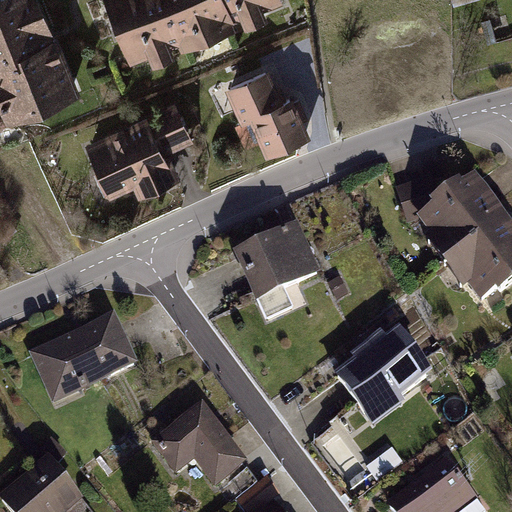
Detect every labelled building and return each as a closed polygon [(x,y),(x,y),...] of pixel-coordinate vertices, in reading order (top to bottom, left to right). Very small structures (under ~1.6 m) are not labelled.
[(77,97),(33,0),(0,0),(0,122),(2,127),(77,97)] [(277,4),(275,0),(99,0),(126,65),(145,57),(149,67),(167,59),(163,49),(177,44),(179,51),(228,31),(225,22),(240,16),(245,29),(261,22),(257,12),(277,4)] [(255,84),(222,97),(231,122),(244,117),(262,157),(306,138),(289,98),(265,110),(255,84)] [(172,104),(81,148),(107,201),(130,191),(135,201),(174,184),(162,156),(189,145),(172,104)] [(421,182),(392,191),(404,228),(413,224),(426,242),(420,246),(459,299),(465,293),(481,314),(511,292),(511,236),(473,181),(458,192),(455,189),(430,209),(421,182)] [(294,228),(229,258),(252,309),(316,280),(294,228)] [(110,310),(27,351),(49,401),(134,362),(110,310)] [(393,339),(333,382),(367,425),(426,381),(393,339)] [(199,401),(148,441),(173,473),(191,460),(211,487),(244,461),(199,401)] [(91,511),(47,453),(0,491),(0,500),(9,511),(91,511)] [(443,464),(382,510),(383,511),(464,511),(473,505),(443,464)] [(283,511),(272,497),(251,511),(283,511)]
